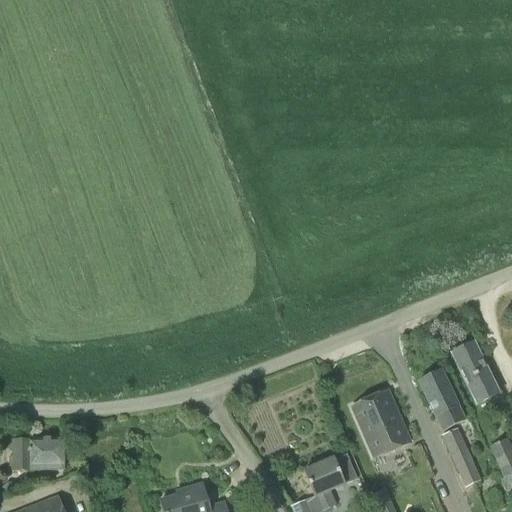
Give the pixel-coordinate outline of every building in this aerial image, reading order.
[(475,406),(498,395),(473,345),(451,356),(475,406)] [(440,373),(418,383),(442,433),(464,422),(440,373)] [(372,459),(409,443),(387,392),(350,408),(372,459)] [(460,478),(465,489),(473,485),(480,482),(465,449),(457,430),(441,437),(460,478)] [(488,448),(503,479),(500,481),(509,503),(511,501),(511,449),(508,439),(488,448)] [(38,473),(38,441),(12,441),(13,473),(38,473)] [(38,441),(38,473),(64,473),(63,441),(38,441)] [(304,473),(314,499),(317,498),(322,511),(323,511),(336,507),(330,493),(357,482),(347,457),(335,462),(334,461),(304,473)] [(225,511),(224,505),(208,510),(201,486),(182,492),(183,496),(160,503),(162,511),(225,511)] [(62,511),(58,500),(24,511),(62,511)] [(307,511),(304,503),(291,509),(292,511),(307,511)]
